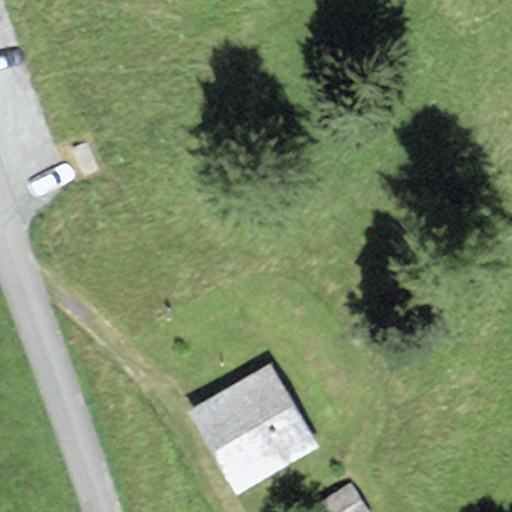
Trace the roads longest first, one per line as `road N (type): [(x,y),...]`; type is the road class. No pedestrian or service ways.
road 1 (track): [(222,496),(169,407),(111,337),(47,284),(21,283)]
road 2 (unclassified): [(100,511),(0,226)]
